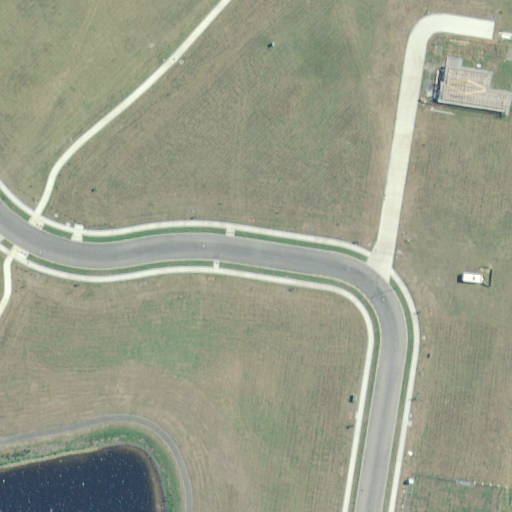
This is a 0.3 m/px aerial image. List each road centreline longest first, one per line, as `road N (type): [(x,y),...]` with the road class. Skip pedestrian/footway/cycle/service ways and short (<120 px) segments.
road 1 (residential): [(362,310),(327,282),(158,258),(105,269),(38,260),(0,235)]
road 2 (residential): [(362,310),(381,260),(412,42),(426,21)]
road 3 (residential): [(351,511),(375,355),(362,310)]
